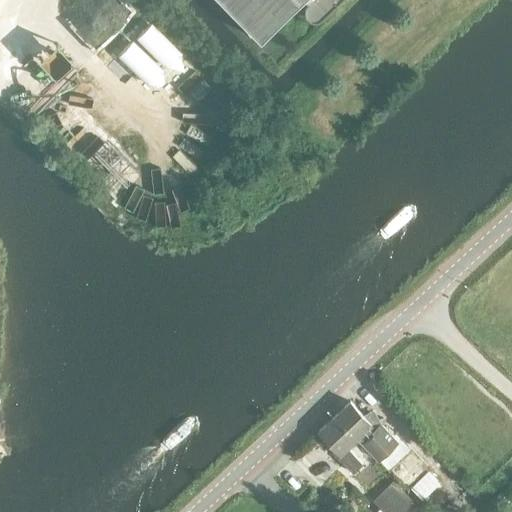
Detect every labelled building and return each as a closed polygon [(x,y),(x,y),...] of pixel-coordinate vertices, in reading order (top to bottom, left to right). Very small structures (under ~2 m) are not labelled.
[(219,0),(259,40),(300,0),(303,0),(320,16),(336,0),(219,0)] [(216,85),(147,11),(115,40),(184,114),(216,85)] [(134,163),(64,92),(36,120),(106,191),(134,163)] [(350,401),(334,415),(355,438),(377,460),(397,440),(369,411),(364,416),(350,401)] [(355,438),(334,415),(318,430),(335,448),(332,451),(339,459),(340,458),(353,472),(363,462),(347,445),(355,438)] [(385,490),(403,509),(411,501),(393,482),(385,490)]
